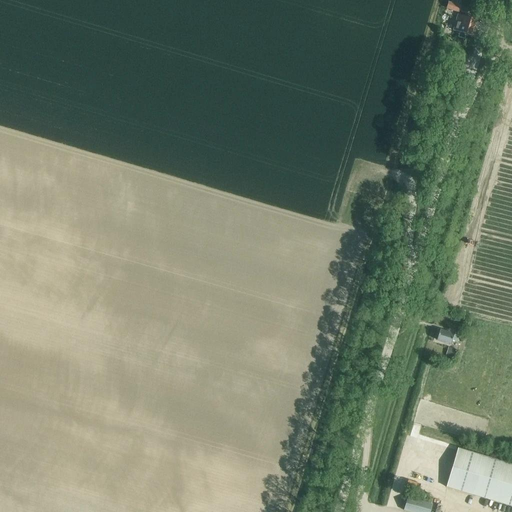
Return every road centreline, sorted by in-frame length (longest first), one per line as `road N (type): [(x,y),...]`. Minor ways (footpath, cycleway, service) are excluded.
road 1 (unclassified): [(338,511),(494,0)]
road 2 (track): [(287,511),(438,0)]
road 3 (track): [(360,504),(423,298),(451,299),(511,97)]
road 4 (track): [(457,120),(496,48),(505,0)]
road 5 (track): [(408,281),(412,189),(387,172)]
